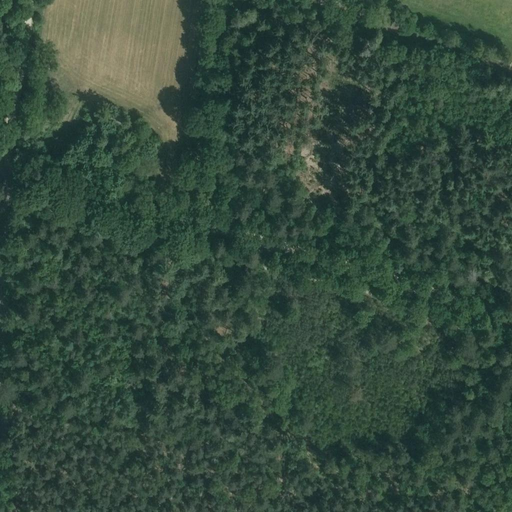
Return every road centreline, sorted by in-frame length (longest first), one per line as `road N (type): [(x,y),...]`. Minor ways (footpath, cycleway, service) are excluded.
road 1 (track): [(511,321),(3,165)]
road 2 (track): [(191,223),(226,0)]
road 3 (track): [(328,0),(511,64)]
road 4 (track): [(3,165),(28,0)]
road 5 (track): [(3,165),(0,320)]
